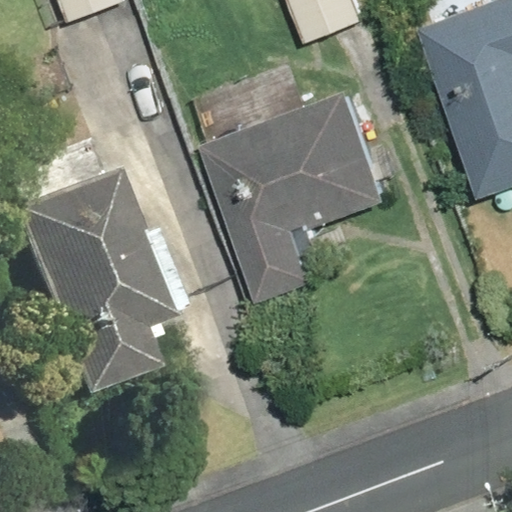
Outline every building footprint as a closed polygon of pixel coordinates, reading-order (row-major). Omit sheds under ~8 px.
[(131,0),(57,0),(67,26),(133,3),(131,0)] [(374,0),(288,0),(304,39),(378,10),(374,0)] [(511,0),(499,0),(419,25),(472,193),(511,179),(511,0)] [(199,142),(251,297),(311,277),(294,228),(383,198),(347,92),(199,142)] [(149,315),(97,167),(0,200),(0,231),(56,392),(132,365),(118,325),(149,315)]
